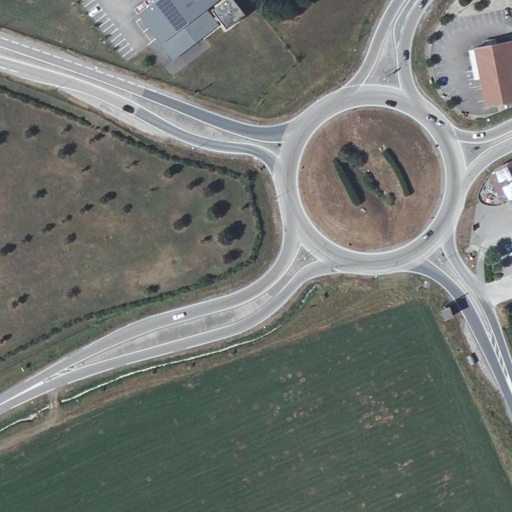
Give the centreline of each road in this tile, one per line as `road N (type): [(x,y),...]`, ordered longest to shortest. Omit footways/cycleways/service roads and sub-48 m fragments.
road 1 (primary): [(67,369),(227,330),(333,261)]
road 2 (primary): [(294,226),(283,263),(259,286),(151,325),(67,369)]
road 3 (secondary): [(71,74),(193,139),(260,152),(281,175)]
road 4 (secondary): [(299,126),(233,126),(71,74)]
road 5 (tertiary): [(400,263),(431,272),(449,288),(511,409)]
road 6 (tertiary): [(511,385),(443,232)]
